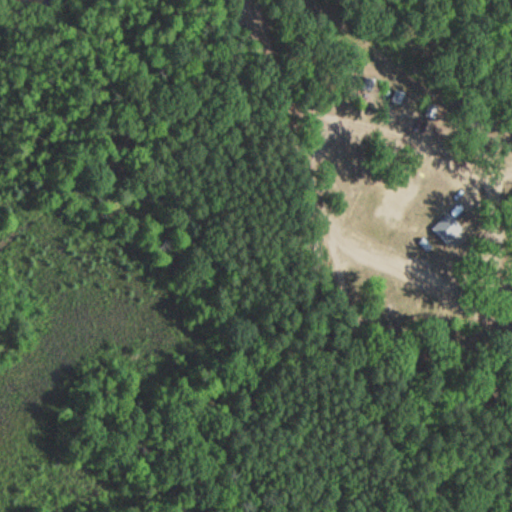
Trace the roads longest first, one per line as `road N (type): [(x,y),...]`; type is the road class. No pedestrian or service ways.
road 1 (residential): [(442,302),(331,233),(254,0)]
road 2 (residential): [(511,222),(442,302),(511,323)]
